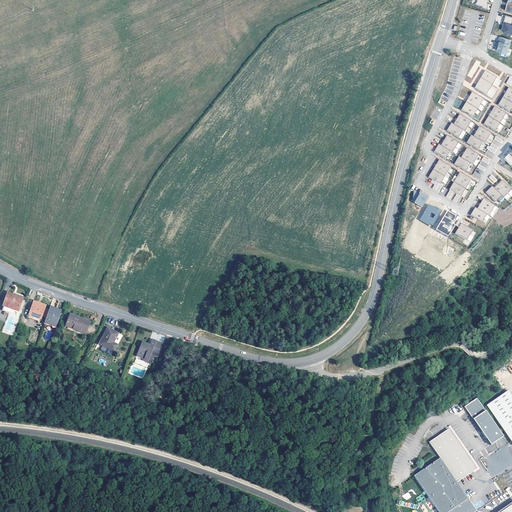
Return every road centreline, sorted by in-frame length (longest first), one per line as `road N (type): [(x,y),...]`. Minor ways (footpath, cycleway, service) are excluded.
road 1 (tertiary): [(0,267),(256,357),(290,362),(328,351),(362,320),(373,296),(440,41)]
road 2 (residential): [(468,49),(426,141),(420,185),(463,210),(511,140)]
